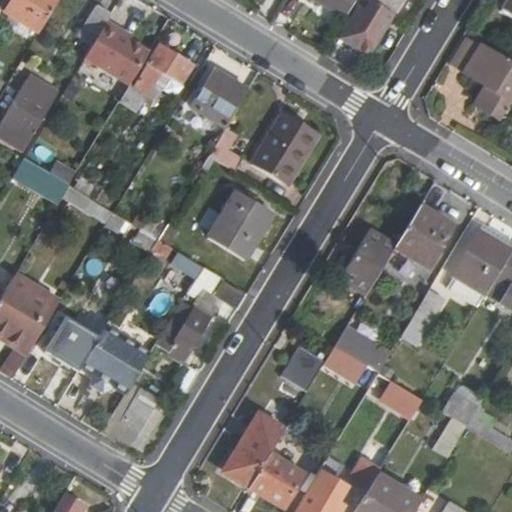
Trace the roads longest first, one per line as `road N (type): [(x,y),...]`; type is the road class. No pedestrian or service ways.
road 1 (residential): [(382,119),(155,494)]
road 2 (residential): [(187,0),(382,119)]
road 3 (residential): [(0,401),(155,494)]
road 4 (residential): [(382,119),(511,197)]
road 5 (residential): [(455,0),(382,119)]
